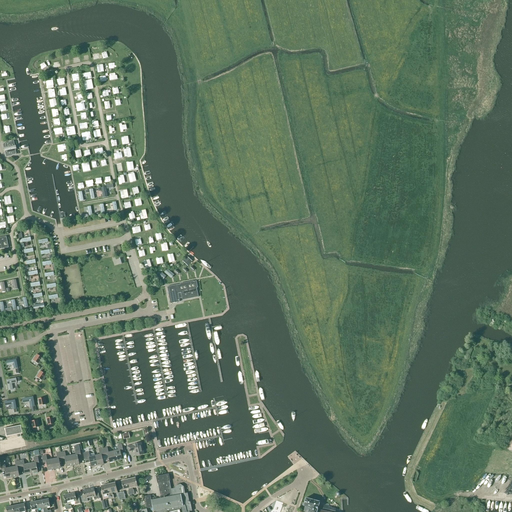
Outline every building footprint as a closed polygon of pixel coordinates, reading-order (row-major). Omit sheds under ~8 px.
[(49,61),(51,68),(59,66),(57,59),(49,61)] [(44,80),(45,88),(52,87),(51,79),(44,80)] [(48,107),(56,106),(54,98),(47,99),(48,107)] [(11,154),(11,155),(16,154),(14,143),(9,143),(4,144),(6,155),(11,154)] [(122,151),(123,157),(130,156),(129,149),(132,149),(132,146),(122,148),(122,151)] [(132,169),(131,161),(124,162),(125,170),(132,169)] [(0,249),(9,247),(6,236),(0,237),(0,249)] [(191,262),(186,257),(182,261),(188,266),(191,262)] [(194,261),(191,264),(196,271),(200,268),(194,261)] [(182,300),(198,297),(195,281),(167,287),(170,304),(180,302),(179,299),(182,298),(182,300)] [(33,360),(38,364),(42,358),(37,354),(33,360)] [(16,359),(6,361),(7,365),(13,364),(14,369),(18,368),(16,359)] [(36,377),(42,381),(46,375),(40,371),(36,377)] [(16,378),(7,379),(9,390),(13,389),(12,383),(17,382),(16,378)] [(33,396),(23,398),(23,403),(29,402),(30,408),(35,407),(33,396)] [(15,399),(5,401),(5,405),(12,404),(12,409),(16,408),(15,399)] [(21,437),(20,434),(22,433),(21,425),(5,428),(6,437),(17,435),(17,438),(21,437)] [(134,450),(136,456),(144,454),(141,443),(133,445),(127,446),(128,452),(134,450)] [(117,445),(118,450),(113,451),(116,461),(122,459),(120,452),(123,451),(122,444),(117,445)] [(109,462),(116,461),(113,451),(108,452),(107,448),(103,449),(105,455),(107,455),(109,462)] [(75,450),(76,455),(71,456),(73,465),(79,464),(78,456),(80,456),(79,449),(75,450)] [(102,456),(105,455),(103,449),(99,450),(100,455),(95,456),(97,465),(104,464),(102,456)] [(59,460),(62,459),(60,452),(56,453),(57,458),(52,459),(54,469),(60,468),(59,460)] [(66,467),(73,465),(71,456),(66,456),(65,452),(60,452),(62,459),(65,459),(66,467)] [(91,467),(97,465),(95,456),(90,457),(89,452),(83,453),(86,463),(90,462),(91,467)] [(48,470),(54,469),(52,459),(47,460),(46,455),(42,456),(43,463),(46,462),(48,470)] [(34,458),(35,463),(30,464),(31,473),(38,472),(36,464),(39,464),(38,457),(34,458)] [(18,468),(21,467),(19,460),(15,461),(16,466),(11,467),(13,477),(19,476),(18,468)] [(23,467),(25,475),(31,473),(30,464),(24,465),(23,460),(19,460),(21,467),(23,467)] [(6,478),(13,477),(11,467),(6,468),(5,463),(0,464),(2,471),(5,470),(6,478)] [(151,500),(152,507),(153,511),(155,511),(189,511),(188,505),(189,504),(189,502),(187,493),(185,494),(184,487),(180,484),(176,485),(174,488),(174,489),(171,490),(169,481),(170,481),(169,474),(156,476),(157,483),(158,483),(161,498),(152,500),(151,500)] [(137,487),(135,478),(128,480),(132,494),(134,493),(133,490),(132,488),(137,487)] [(129,495),(132,494),(128,480),(121,481),(123,490),(128,489),(129,491),(128,491),(129,495)] [(117,491),(115,483),(108,484),(112,499),(114,498),(113,495),(112,495),(112,493),(117,491)] [(109,500),(112,499),(108,484),(101,486),(103,495),(108,494),(109,496),(108,496),(109,500)] [(95,493),(94,488),(88,489),(90,498),(93,497),(94,500),(99,498),(98,492),(95,493)] [(87,499),(90,498),(88,489),(82,491),(84,496),(81,496),(82,503),(88,501),(87,499)] [(76,498),(75,493),(69,494),(71,502),(74,502),(75,504),(80,503),(79,497),(76,498)] [(303,506),(305,506),(304,511),(305,511),(316,511),(319,502),(305,498),(303,506)] [(50,506),(48,499),(42,500),(44,510),(45,510),(45,511),(50,511),(51,510),(47,511),(47,507),(50,506)] [(45,511),(45,510),(44,510),(42,500),(36,501),(37,509),(41,508),(41,510),(42,510),(42,511),(45,511)]
